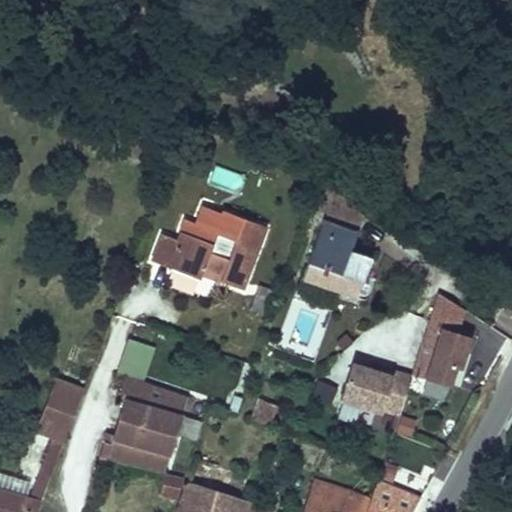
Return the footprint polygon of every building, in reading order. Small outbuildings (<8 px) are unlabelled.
[(214,165),(210,182),(239,190),(243,173),(214,165)] [(341,195),(326,183),(316,196),(331,208),(341,195)] [(331,208),(323,218),(358,229),(363,212),(341,195),(331,208)] [(171,245),(151,239),(143,269),(194,284),(197,273),(211,277),(210,284),(237,291),(252,239),(239,235),(243,220),(217,213),(214,226),(211,237),(188,231),(185,240),(173,237),(171,245)] [(358,229),(323,218),(304,277),(356,293),(369,253),(352,248),(358,229)] [(191,220),(188,231),(211,237),(214,226),(191,220)] [(256,224),(243,220),(239,235),(252,239),(256,224)] [(460,333),(466,313),(440,294),(427,334),(442,338),(445,328),(460,333)] [(460,333),(445,328),(442,338),(427,334),(415,372),(453,384),(459,365),(464,367),(474,337),(460,333)] [(402,414),(414,376),(397,370),(396,375),(384,371),(355,362),(344,398),(385,411),(386,409),(402,414)] [(191,396),(121,374),(116,390),(122,392),(119,400),(109,433),(107,441),(101,439),(96,454),(166,477),(191,396)] [(61,435),(79,387),(51,376),(32,424),(48,430),(61,435)] [(122,392),(116,390),(113,398),(119,400),(122,392)] [(280,407),(258,398),(249,418),(271,427),(280,407)] [(399,415),(396,432),(412,435),(416,419),(399,415)] [(36,500),(61,435),(48,430),(22,496),(36,500)] [(103,431),(101,439),(107,441),(109,433),(103,431)] [(201,452),(198,462),(206,465),(209,455),(201,452)] [(192,482),(225,494),(230,480),(222,470),(206,465),(198,462),(192,482)] [(0,475),(0,489),(20,496),(23,487),(22,482),(0,475)] [(178,505),(184,483),(167,477),(160,499),(178,505)] [(225,494),(192,482),(182,511),(226,511),(232,496),(225,494)] [(369,511),(373,503),(349,494),(315,483),(308,506),(305,511),(369,511)] [(415,511),(421,501),(379,486),(373,503),(369,511),(415,511)] [(0,511),(31,511),(36,500),(22,496),(20,496),(0,489),(0,511)] [(250,502),(232,496),(226,511),(245,511),(250,502)] [(271,511),(250,502),(245,511),(246,511),(271,511)]
